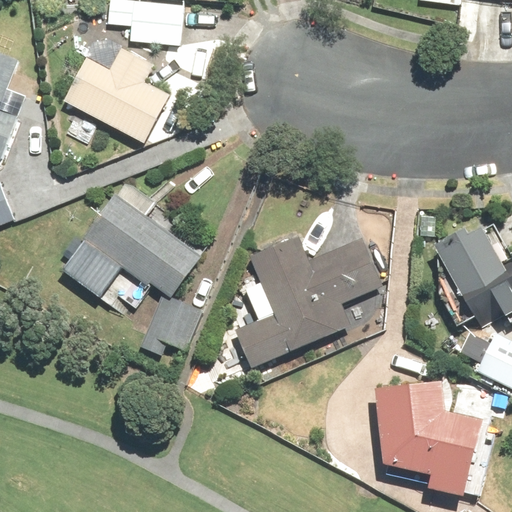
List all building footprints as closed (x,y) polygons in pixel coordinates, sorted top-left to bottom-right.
[(130,43),(180,48),(184,8),(134,3),(130,43)] [(89,55),(63,103),(145,145),(170,97),(145,84),(155,67),(117,47),(108,65),(89,55)] [(0,54),(0,103),(3,105),(20,63),(0,54)] [(0,109),(0,165),(19,117),(0,109)] [(0,186),(0,227),(13,222),(0,186)] [(171,299),(201,258),(114,195),(81,240),(61,266),(100,296),(119,268),(148,290),(150,287),(161,295),(139,349),(162,358),(167,347),(187,355),(204,312),(171,299)] [(481,229),(466,237),(463,232),(432,249),(460,300),(463,299),(481,331),(511,314),(511,256),(500,263),(481,229)] [(233,333),(249,370),(351,328),(343,307),(384,290),(363,240),(309,262),(298,237),(248,258),(273,316),(233,333)] [(511,343),(495,335),(477,373),(511,390),(511,343)] [(442,383),(373,392),(381,466),(385,467),(430,479),(426,491),(461,501),(482,421),(445,412),(442,383)]
